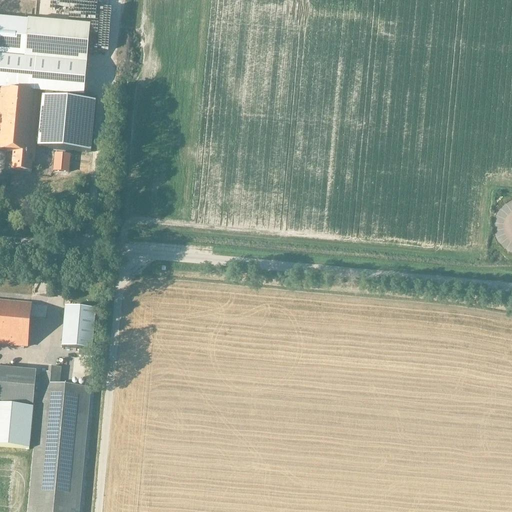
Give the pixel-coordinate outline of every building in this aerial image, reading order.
[(0,17),(0,56),(86,64),(90,26),(29,21),(29,20),(0,17)] [(0,90),(40,93),(82,96),(87,65),(0,56),(0,90)] [(34,163),(40,93),(0,90),(0,151),(13,153),(12,170),(31,172),(31,163),(34,163)] [(43,99),(39,149),(90,154),(95,104),(43,99)] [(70,156),(56,154),(54,171),(69,172),(70,156)] [(0,344),(28,347),(32,304),(0,301),(0,344)] [(95,311),(65,308),(61,348),(91,351),(95,311)] [(62,374),(60,374),(61,368),(48,367),(48,373),(43,372),(29,511),(79,511),(92,388),(61,385),(62,374)] [(0,447),(29,450),(36,372),(0,369),(0,447)]
